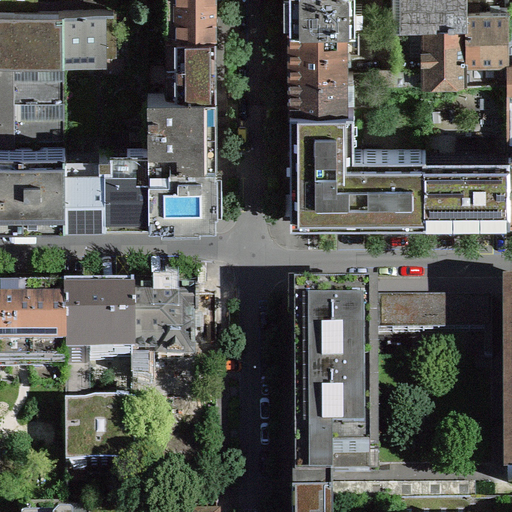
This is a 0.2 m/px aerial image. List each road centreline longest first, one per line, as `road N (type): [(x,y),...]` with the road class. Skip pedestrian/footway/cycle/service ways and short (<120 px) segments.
road 1 (residential): [(511,257),(284,257),(257,243)]
road 2 (residential): [(257,243),(0,245)]
road 3 (residential): [(253,0),(257,243)]
road 4 (residential): [(256,486),(257,243)]
